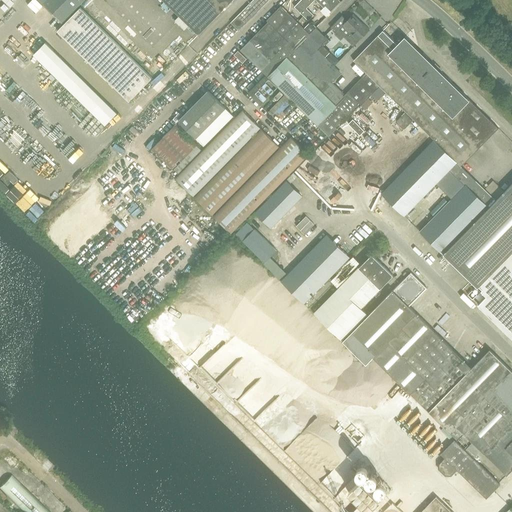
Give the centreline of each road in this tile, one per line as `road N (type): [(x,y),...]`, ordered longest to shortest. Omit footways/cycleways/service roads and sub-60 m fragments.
road 1 (unknown): [(275,0),(215,63),(280,124)]
road 2 (unclassified): [(511,345),(387,225)]
road 3 (residential): [(511,86),(424,0)]
road 4 (unknown): [(487,511),(411,465),(389,441)]
